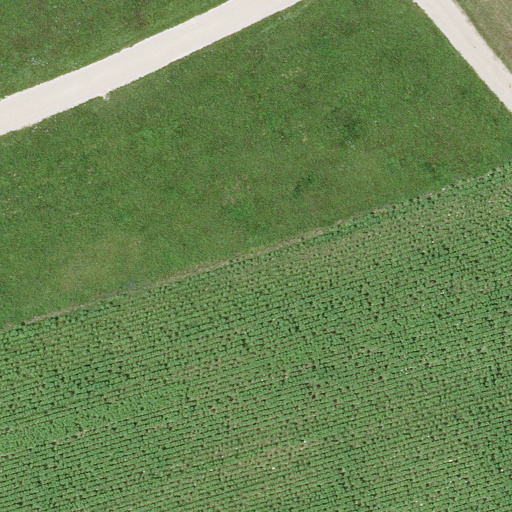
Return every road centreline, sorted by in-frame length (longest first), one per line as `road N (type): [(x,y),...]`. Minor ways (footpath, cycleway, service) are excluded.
road 1 (track): [(263,0),(85,86),(0,117)]
road 2 (track): [(433,0),(511,94)]
